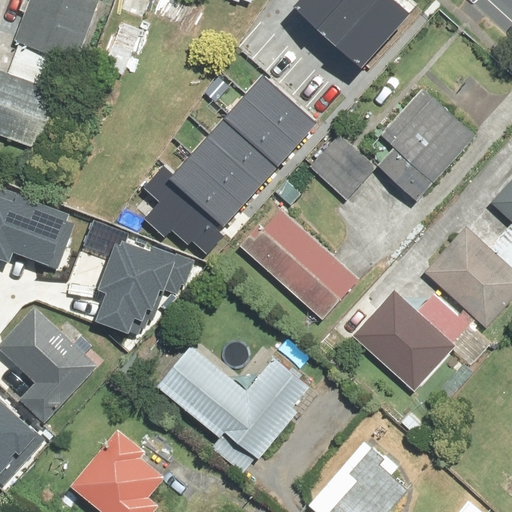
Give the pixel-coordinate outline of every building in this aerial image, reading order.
[(101,0),(35,0),(21,40),(82,61),(103,1),(101,0)] [(153,0),(123,0),(121,8),(147,18),(153,0)] [(298,0),(296,3),(319,24),(341,0),(298,0)] [(341,0),(319,24),(343,45),(383,0),(341,0)] [(395,0),(383,0),(343,45),(367,66),(413,15),(395,0)] [(148,33),(125,24),(109,68),(131,77),(148,33)] [(68,89),(0,65),(0,133),(47,149),(68,89)] [(275,76),(256,96),(299,134),(317,113),(275,76)] [(486,133),(429,85),(387,134),(402,146),(387,164),(428,199),(486,133)] [(256,96),(238,116),(281,154),(299,134),(256,96)] [(238,116),(223,132),(248,155),(266,171),(281,154),(238,116)] [(223,132),(201,155),(244,195),(266,171),(248,155),(223,132)] [(337,134),(312,165),(354,199),(379,169),(337,134)] [(201,155),(183,175),(225,215),(244,195),(201,155)] [(162,195),(144,214),(164,232),(174,222),(191,239),(196,234),(210,247),(224,232),(216,225),(225,215),(183,175),(167,160),(147,180),(162,195)] [(511,184),(498,202),(511,213),(511,184)] [(0,249),(15,255),(18,247),(56,261),(76,208),(20,188),(17,196),(0,190),(0,249)] [(284,205),(250,244),(334,316),(368,277),(284,205)] [(511,259),(468,223),(432,267),(496,319),(511,299),(511,259)] [(112,286),(102,316),(131,326),(136,310),(148,314),(152,302),(157,304),(164,284),(168,285),(180,249),(156,241),(154,245),(123,235),(106,284),(112,286)] [(407,285),(363,331),(419,385),(463,339),(407,285)] [(109,364),(41,306),(8,345),(48,379),(32,398),(59,422),(109,364)] [(228,435),(235,427),(267,453),(321,386),(282,355),(256,389),(202,346),(168,388),(228,435)] [(0,477),(6,483),(47,436),(0,393),(0,477)] [(82,483),(116,511),(163,511),(169,506),(158,496),(171,480),(153,465),(162,454),(130,426),(82,483)] [(369,439),(319,502),(330,511),(400,511),(397,509),(420,480),(369,439)] [(511,511),(511,481),(509,479),(490,500),(502,511),(511,511)]
